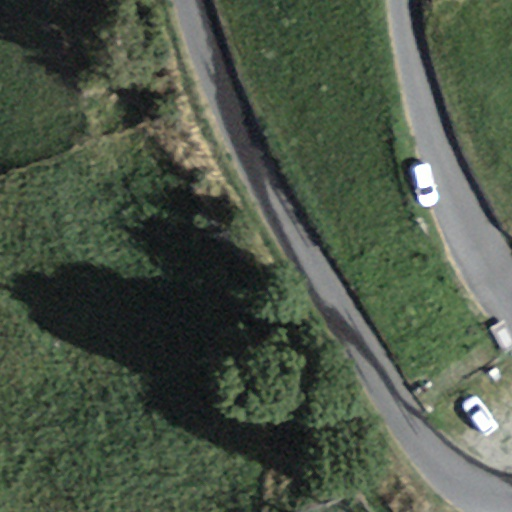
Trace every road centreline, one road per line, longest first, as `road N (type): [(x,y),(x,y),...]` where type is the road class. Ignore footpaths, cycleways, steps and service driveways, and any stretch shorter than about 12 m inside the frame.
road 1 (unclassified): [(511,499),(501,503),(436,464),(341,305),(236,85),(214,0)]
road 2 (unclassified): [(420,0),(432,101),(482,241),(511,283)]
